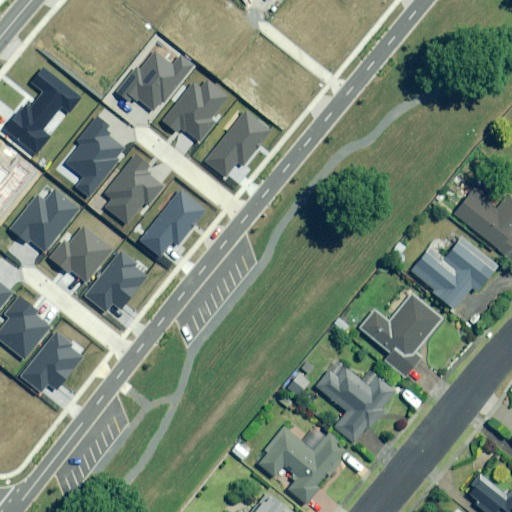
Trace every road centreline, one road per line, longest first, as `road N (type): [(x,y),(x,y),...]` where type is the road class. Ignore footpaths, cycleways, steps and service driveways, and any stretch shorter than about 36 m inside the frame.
road 1 (residential): [(13,511),(424,0)]
road 2 (residential): [(371,511),(511,340)]
